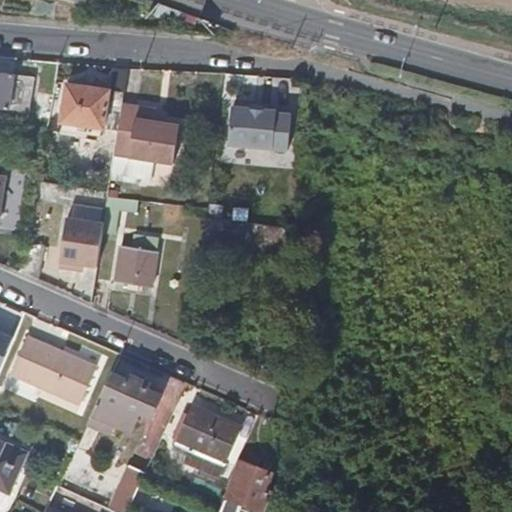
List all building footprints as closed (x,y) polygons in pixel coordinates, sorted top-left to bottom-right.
[(0,109),(30,114),(36,79),(0,73),(0,109)] [(125,106),(126,93),(56,83),(49,122),(120,133),(125,106)] [(175,165),(182,127),(156,122),(158,111),(125,106),(120,133),(117,156),(175,165)] [(289,149),(292,115),(277,113),(277,111),(232,107),(230,145),(289,149)] [(137,214),(139,202),(110,198),(105,226),(104,234),(116,236),(120,212),(137,214)] [(293,249),(295,227),(207,216),(204,244),(231,247),(230,255),(261,259),(263,245),(293,249)] [(98,268),(104,234),(105,226),(68,220),(60,269),(76,271),(77,265),(98,268)] [(152,288),(160,239),(137,235),(135,249),(123,247),(117,283),(128,285),(129,285),(139,286),(152,288)] [(230,255),(231,247),(204,244),(203,252),(230,255)] [(292,263),(293,249),(263,245),(261,259),(292,263)] [(40,279),(44,253),(26,249),(22,274),(40,279)] [(138,293),(139,286),(129,285),(128,285),(127,291),(138,293)] [(83,408),(101,368),(32,339),(15,378),(83,408)] [(163,397),(151,391),(153,385),(131,375),(129,380),(114,373),(103,396),(139,414),(153,420),(163,397)] [(139,414),(103,396),(93,416),(111,425),(128,435),(139,414)] [(226,462),(240,429),(193,409),(184,430),(190,432),(186,445),(226,462)] [(106,434),(111,425),(93,416),(88,426),(106,434)] [(186,445),(190,432),(184,430),(178,442),(186,445)] [(28,454),(0,442),(0,490),(10,494),(28,454)] [(266,493),(273,478),(270,476),(264,473),(242,464),(227,498),(259,511),(263,511),(271,495),(266,493)] [(125,511),(128,511),(147,472),(131,465),(112,506),(125,511)]
